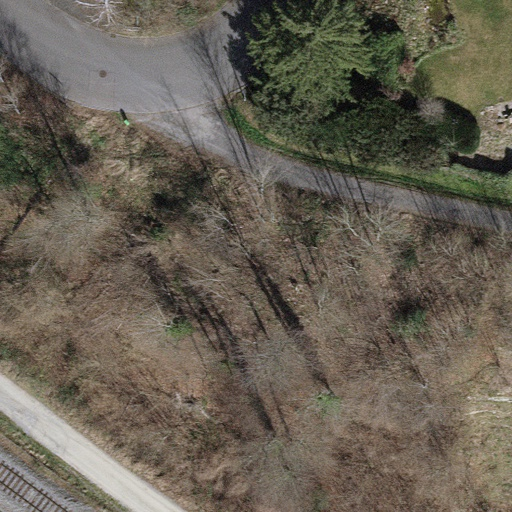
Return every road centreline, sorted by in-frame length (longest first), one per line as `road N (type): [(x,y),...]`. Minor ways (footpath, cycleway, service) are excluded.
road 1 (track): [(0,392),(164,511)]
road 2 (residential): [(153,83),(59,49),(0,9)]
road 3 (residential): [(153,83),(230,67),(291,0)]
